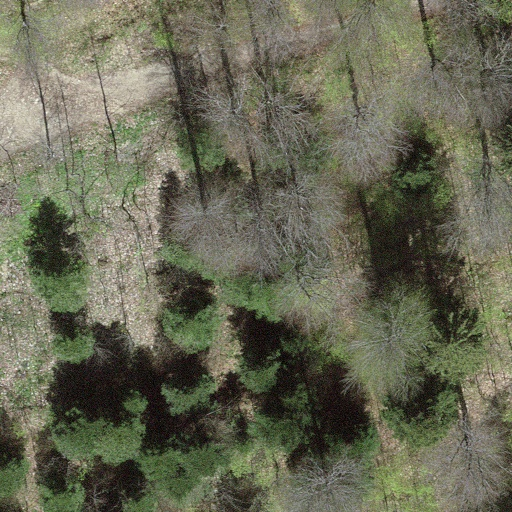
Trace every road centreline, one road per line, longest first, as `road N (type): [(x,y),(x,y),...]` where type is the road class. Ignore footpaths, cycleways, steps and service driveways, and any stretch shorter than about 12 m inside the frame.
road 1 (track): [(0,50),(75,87),(100,87),(454,0)]
road 2 (track): [(45,72),(60,49),(163,0)]
